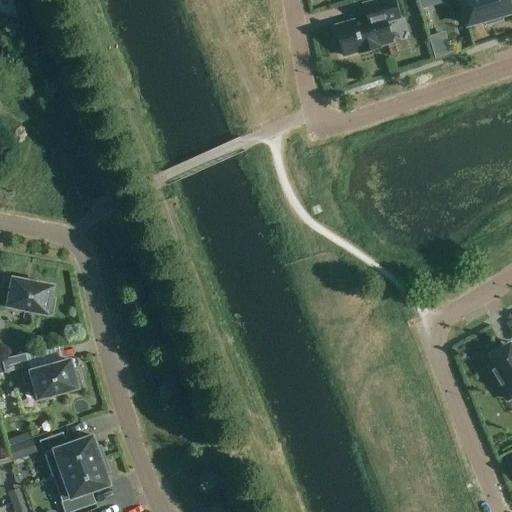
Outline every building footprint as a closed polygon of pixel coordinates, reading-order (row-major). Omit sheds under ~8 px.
[(395,0),(380,0),(364,5),(368,17),(336,27),(340,40),(337,41),(341,54),(344,53),(346,58),(361,53),(361,54),(382,48),(382,47),(394,43),(388,24),(401,20),(395,0)] [(416,0),(419,10),(438,5),(444,3),(444,1),(443,0),(416,0)] [(511,13),(508,0),(460,0),(467,26),(486,21),(487,24),(501,20),(500,16),(511,13)] [(315,18),(313,39),(307,38),(306,49),(318,50),(321,19),(315,18)] [(10,290),(7,307),(51,316),(55,300),(51,299),(53,287),(3,277),(1,288),(10,290)] [(511,345),(511,343),(483,359),(507,401),(511,397),(511,345)] [(1,360),(4,373),(29,367),(26,354),(1,360)] [(21,374),(24,385),(33,382),(38,400),(82,387),(77,372),(74,373),(70,361),(21,374)] [(53,478),(105,460),(100,447),(97,448),(92,436),(67,445),(63,433),(40,441),(44,454),(45,454),(53,478)] [(31,441),(10,448),(15,461),(35,454),(31,441)] [(105,460),(53,478),(62,501),(61,502),(64,511),(73,511),(89,507),(85,494),(110,485),(106,473),(109,472),(105,460)] [(7,495),(11,503),(22,499),(19,490),(7,495)] [(22,499),(11,503),(13,511),(26,508),(22,499)]
